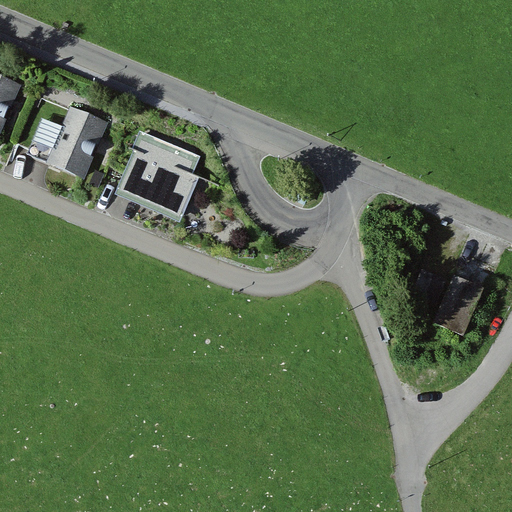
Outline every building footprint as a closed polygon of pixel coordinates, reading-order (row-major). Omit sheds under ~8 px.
[(0,145),(23,94),(0,83),(0,145)] [(111,128),(71,110),(42,175),(83,192),(111,128)] [(208,171),(140,142),(115,198),(183,228),(208,171)] [(447,283),(422,274),(412,300),(436,309),(447,283)] [(485,295),(454,282),(434,329),(465,342),(485,295)]
